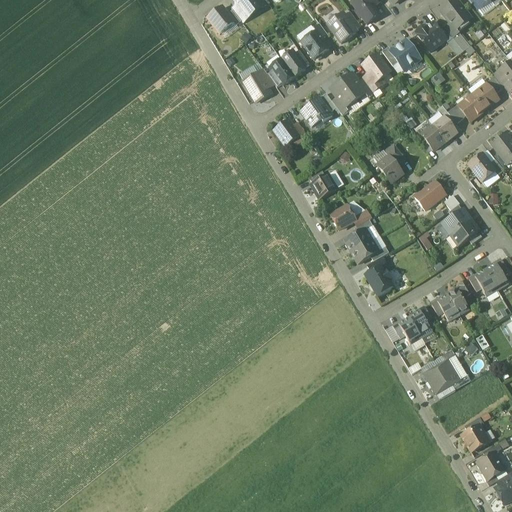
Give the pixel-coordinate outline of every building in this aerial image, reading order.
[(255,0),(235,0),(233,2),(237,7),(245,18),(248,16),(260,7),(256,1),(255,0)] [(266,3),(263,0),(256,0),(256,1),(260,7),(262,10),(268,6),(266,3)] [(374,0),(358,0),(351,5),(357,13),(355,14),(360,20),(361,19),(367,27),(380,17),(374,9),(378,5),(374,0)] [(470,0),(479,11),(490,2),(493,0),(492,0),(470,0)] [(456,2),(442,14),(450,25),(456,32),(457,32),(471,21),(456,2)] [(245,18),(237,7),(232,11),(233,13),(241,24),(243,26),(251,19),(248,16),(245,18)] [(223,10),(208,22),(219,36),(234,25),(228,17),(223,10)] [(233,13),(228,17),(234,25),(236,28),(241,24),(233,13)] [(361,28),(350,14),(345,18),(355,33),(355,32),(361,28)] [(355,33),(345,18),(344,16),(328,28),(341,46),(357,34),(355,32),(355,33)] [(433,24),(426,30),(426,29),(424,30),(422,29),(418,32),(418,35),(417,36),(431,54),(446,42),(447,41),(437,30),(433,24)] [(456,32),(450,25),(444,29),(453,40),(460,35),(457,32),(456,32)] [(444,29),(442,26),(437,30),(447,41),(446,42),(448,44),(453,40),(444,29)] [(328,38),(320,27),(314,31),(316,35),(317,34),(322,42),(328,38)] [(322,42),(317,34),(316,35),(302,45),(314,63),(315,62),(319,62),(322,60),(322,57),(329,51),(322,42)] [(251,39),(246,36),(242,42),(246,46),(251,39)] [(401,49),(398,51),(397,50),(392,54),(391,55),(398,65),(404,73),(420,61),(407,43),(401,48),(401,49)] [(398,65),(391,55),(392,54),(389,49),(382,54),(393,68),(398,65)] [(295,57),(293,54),(282,62),(295,80),(306,72),(305,70),(295,57)] [(300,54),(295,57),(305,70),(309,67),(300,54)] [(377,57),(363,68),(368,76),(375,85),(376,85),(390,74),(377,57)] [(282,62),(270,71),(273,74),(282,87),(283,88),(295,80),(282,62)] [(511,65),(500,73),(509,85),(511,88),(511,65)] [(268,77),(264,72),(259,76),(268,91),(275,87),(268,77)] [(509,85),(500,73),(495,78),(504,89),(509,85)] [(282,87),(273,74),(268,77),(275,87),(277,90),(282,87)] [(440,75),(432,80),(436,86),(444,81),(440,75)] [(259,76),(244,84),(256,105),(271,96),(268,91),(259,76)] [(352,76),(341,84),(355,103),(365,96),(366,96),(358,85),(352,76)] [(375,85),(368,76),(362,80),(363,81),(373,95),(380,90),(376,85),(375,85)] [(495,78),(485,86),(487,89),(488,88),(494,97),(504,89),(495,78)] [(373,95),(363,81),(358,85),(366,96),(365,96),(368,100),(373,96),(373,95)] [(355,103),(341,84),(331,92),(337,100),(345,111),(346,111),(355,103)] [(487,89),(481,94),(480,92),(472,98),(483,112),(489,108),(492,108),(499,103),(494,97),(488,88),(487,89)] [(327,97),(320,102),(330,115),(337,110),(332,104),(327,97)] [(483,112),(472,98),(465,104),(466,105),(460,110),(459,111),(466,120),(470,125),(477,119),(477,117),(483,112)] [(345,111),(337,100),(332,104),(337,110),(343,118),(348,114),(346,111),(345,111)] [(323,125),(332,118),(330,115),(320,102),(301,116),(311,130),(321,123),(323,125)] [(458,108),(448,115),(454,123),(457,127),(466,120),(459,111),(460,110),(458,108)] [(448,115),(446,113),(441,117),(444,120),(449,126),(454,123),(448,115)] [(444,120),(433,129),(445,144),(456,136),(449,126),(444,120)] [(288,123),(274,134),(285,149),(300,138),(293,128),(288,123)] [(308,139),(298,125),(293,128),(300,138),(303,143),(308,139)] [(445,144),(433,129),(422,137),(434,153),(445,144)] [(511,143),(508,138),(494,149),(505,164),(511,160),(511,143)] [(404,160),(395,147),(385,155),(389,159),(395,167),(404,160)] [(382,156),(376,161),(376,163),(379,167),(389,159),(385,155),(384,156),(382,156)] [(483,158),(469,168),(482,185),(495,175),(496,174),(490,167),(483,158)] [(379,167),(378,168),(391,185),(402,177),(395,167),(389,159),(379,167)] [(504,173),(496,163),(490,167),(496,174),(495,175),(498,178),(504,173)] [(323,174),(310,182),(313,187),(326,179),(323,174)] [(313,187),(311,188),(319,202),(337,192),(328,178),(326,179),(313,187)] [(446,197),(436,184),(415,200),(425,213),(446,197)] [(453,197),(444,204),(451,213),(460,206),(453,197)] [(459,207),(449,215),(453,220),(463,213),(459,207)] [(354,220),(347,209),(331,219),(340,233),(354,224),(356,223),(354,220)] [(365,213),(354,220),(356,223),(354,224),(358,230),(370,223),(371,222),(365,213)] [(471,223),(463,213),(453,220),(443,227),(451,238),(471,223)] [(370,223),(358,230),(354,232),(357,237),(366,232),(366,233),(373,229),(373,228),(370,223)] [(471,223),(451,238),(459,248),(468,241),(478,234),(471,223)] [(373,229),(366,233),(372,243),(352,256),(358,267),(379,254),(378,254),(386,249),(373,229)] [(357,237),(345,245),(352,256),(372,243),(366,233),(366,232),(357,237)] [(426,234),(419,238),(428,252),(434,247),(426,234)] [(478,234),(468,241),(472,247),(482,240),(478,234)] [(386,249),(378,254),(379,254),(371,259),(374,264),(382,259),(389,255),(386,249)] [(374,264),(367,268),(371,275),(381,269),(381,270),(387,266),(382,259),(374,264)] [(509,275),(501,262),(495,265),(497,268),(497,267),(504,278),(509,275)] [(504,278),(497,267),(497,268),(486,274),(497,293),(508,286),(504,278)] [(371,275),(366,279),(378,299),(393,290),(389,283),(391,282),(387,275),(385,276),(381,270),(381,269),(371,275)] [(486,274),(486,273),(476,280),(475,280),(482,291),(487,299),(497,293),(486,274)] [(482,291),(475,280),(476,280),(475,277),(469,281),(477,294),(482,291)] [(472,295),(465,283),(459,287),(461,289),(457,291),(462,300),(466,297),(466,298),(472,295)] [(457,291),(447,296),(448,298),(460,317),(469,312),(462,300),(457,291)] [(438,304),(437,305),(443,314),(449,324),(460,317),(448,298),(438,304)] [(438,304),(437,302),(431,306),(438,317),(443,314),(437,305),(438,304)] [(432,321),(425,309),(419,312),(420,315),(421,315),(426,324),(432,321)] [(420,315),(410,321),(422,340),(432,334),(426,324),(421,315),(420,315)] [(400,328),(399,328),(405,339),(411,347),(422,340),(410,321),(400,328)] [(405,339),(399,328),(400,328),(398,325),(392,329),(400,342),(405,339)] [(483,352),(490,348),(483,337),(476,341),(483,352)] [(453,353),(442,360),(446,365),(448,363),(448,364),(456,359),(453,353)] [(467,378),(456,359),(448,364),(460,383),(467,378)] [(446,365),(425,377),(437,398),(452,388),(460,384),(460,383),(448,364),(448,363),(446,365)] [(467,378),(460,383),(460,384),(452,388),(455,393),(471,384),(468,378),(467,378)] [(480,420),(464,429),(468,436),(480,429),(484,427),(480,420)] [(468,436),(462,440),(471,456),(490,445),(480,429),(468,436)] [(498,446),(483,456),(486,461),(495,455),(495,456),(502,452),(498,446)] [(486,461),(478,466),(488,483),(496,478),(502,474),(499,468),(501,467),(495,456),(495,455),(486,461)] [(499,483),(496,485),(499,490),(511,482),(511,479),(510,477),(499,483)] [(496,478),(488,483),(486,484),(489,489),(496,485),(499,483),(496,478)] [(511,482),(499,490),(495,493),(505,508),(511,503),(511,482)]
